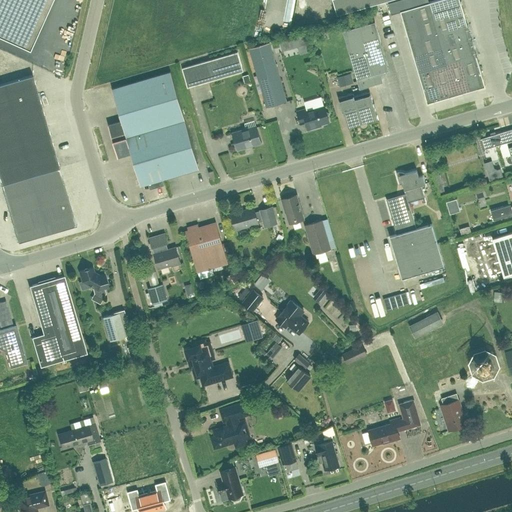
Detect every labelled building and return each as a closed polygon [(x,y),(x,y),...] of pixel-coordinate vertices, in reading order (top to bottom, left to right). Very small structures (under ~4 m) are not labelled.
[(0,0),(0,35),(28,48),(49,0),(0,0)] [(376,0),(332,0),(337,14),(378,3),(376,0)] [(428,0),(392,0),(388,1),(391,13),(401,11),(405,26),(434,17),(429,1),(428,0)] [(460,0),(434,0),(429,1),(434,17),(463,9),(460,0)] [(463,9),(434,17),(438,33),(467,24),(463,9)] [(434,17),(405,26),(410,41),(438,33),(434,17)] [(388,70),(374,22),(342,31),(359,89),(382,82),(380,73),(388,70)] [(467,24),(438,33),(443,48),(472,40),(467,24)] [(64,25),(61,36),(71,39),(74,28),(64,25)] [(438,33),(410,41),(414,56),(443,48),(438,33)] [(71,51),(72,40),(57,40),(56,50),(71,51)] [(472,40),(443,48),(447,63),(462,59),(476,55),(472,40)] [(286,101),(269,42),(249,48),(266,107),(286,101)] [(443,48),(414,56),(419,72),(433,67),(447,63),(443,48)] [(243,71),(237,52),(181,68),(187,87),(243,71)] [(476,55),(462,59),(470,89),(485,85),(476,55)] [(462,59),(447,63),(456,94),(470,89),(462,59)] [(447,63),(433,67),(442,98),(456,94),(447,63)] [(433,67),(419,72),(427,102),(442,98),(433,67)] [(112,88),(121,121),(180,104),(170,71),(112,88)] [(0,181),(17,242),(75,225),(32,75),(0,84),(0,181)] [(369,91),(354,96),(362,123),(371,120),(372,122),(378,120),(376,115),(369,91)] [(362,123),(354,96),(353,96),(352,93),(337,97),(342,111),(343,111),(347,124),(346,124),(348,128),(354,127),(354,125),(362,123)] [(189,136),(180,104),(121,121),(108,124),(117,157),(131,153),(189,136)] [(326,111),(324,106),(307,111),(307,109),(296,112),(300,124),(306,122),(308,129),(316,127),(316,125),(328,121),(327,116),(328,113),(326,111)] [(267,119),(279,117),(277,109),(265,112),(267,119)] [(260,143),(256,126),(232,133),(237,150),(260,143)] [(511,129),(480,139),(481,139),(485,150),(485,149),(508,142),(509,147),(508,147),(510,155),(509,155),(508,156),(507,156),(507,157),(506,158),(506,159),(506,160),(507,161),(507,162),(508,162),(508,163),(509,163),(510,163),(511,163),(511,129)] [(198,168),(189,136),(131,153),(140,185),(198,168)] [(418,176),(416,170),(404,173),(403,173),(401,172),(398,172),(396,172),(399,184),(402,183),(405,193),(386,199),(396,234),(389,236),(402,278),(444,266),(431,224),(416,228),(408,202),(424,197),(421,185),(425,183),(422,175),(418,176)] [(511,214),(511,181),(511,182),(511,205),(511,206),(511,205),(492,210),(494,220),(511,214)] [(303,219),(296,195),(282,199),(289,223),(303,219)] [(276,223),(271,206),(260,210),(261,213),(255,214),(253,207),(230,214),(235,230),(258,223),(257,221),(263,219),(265,226),(276,223)] [(331,249),(323,220),(305,225),(313,254),(316,253),(317,258),(325,255),(324,251),(331,249)] [(226,262),(215,223),(198,228),(197,226),(188,228),(189,231),(186,232),(197,270),(226,262)] [(511,231),(486,240),(490,251),(495,250),(503,277),(511,274),(511,231)] [(167,243),(164,233),(149,237),(158,269),(171,265),(171,266),(180,263),(175,247),(165,250),(163,244),(167,243)] [(93,272),(92,267),(78,271),(81,281),(97,290),(98,292),(97,294),(102,298),(105,293),(103,288),(108,287),(104,273),(98,275),(93,272)] [(86,353),(63,275),(28,285),(42,333),(31,337),(39,366),(86,353)] [(263,288),(271,279),(265,275),(257,283),(263,288)] [(167,299),(163,284),(149,288),(155,307),(163,305),(162,301),(167,299)] [(263,297),(253,289),(242,302),(253,311),(263,297)] [(17,290),(0,294),(0,325),(25,318),(17,290)] [(325,291),(318,301),(326,306),(333,296),(325,291)] [(406,292),(383,298),(387,310),(410,304),(406,292)] [(102,299),(94,294),(91,299),(99,303),(102,299)] [(332,312),(339,302),(334,298),(327,308),(332,312)] [(303,309),(292,300),(286,306),(289,308),(279,320),(284,324),(286,322),(298,332),(308,320),(300,314),(303,309)] [(111,314),(102,317),(106,332),(108,340),(130,334),(123,309),(111,312),(111,314)] [(442,319),(438,311),(409,326),(415,338),(444,323),(442,319)] [(260,323),(250,327),(253,333),(263,330),(260,323)] [(0,328),(0,349),(5,352),(9,368),(26,363),(27,363),(15,324),(0,328)] [(204,384),(232,375),(228,362),(212,367),(209,358),(213,357),(211,350),(210,350),(207,351),(204,341),(203,341),(192,344),(192,345),(192,347),(187,349),(186,350),(188,356),(189,357),(190,357),(191,362),(193,368),(196,377),(201,375),(204,384)] [(275,359),(285,347),(279,342),(269,354),(275,359)] [(362,345),(342,354),(347,365),(367,355),(362,345)] [(310,363),(299,353),(294,359),(305,369),(310,363)] [(491,358),(484,355),(478,357),(474,363),(477,370),(483,373),(490,371),(493,365),(491,358)] [(310,375),(298,365),(286,379),(299,389),(310,375)] [(88,386),(86,377),(72,381),(75,390),(79,389),(79,391),(87,389),(86,387),(88,386)] [(462,412),(456,393),(441,398),(443,404),(441,405),(449,430),(465,425),(461,412),(462,412)] [(388,400),(389,410),(398,408),(396,399),(388,400)] [(420,424),(413,400),(399,404),(403,416),(389,420),(390,423),(368,430),(369,431),(362,433),(365,443),(372,441),(373,445),(389,440),(390,441),(399,438),(397,431),(420,424)] [(215,430),(217,436),(213,437),(216,447),(229,443),(228,441),(235,439),(237,445),(246,443),(245,437),(249,436),(245,420),(238,423),(236,417),(248,413),(244,402),(221,410),(225,420),(228,419),(230,425),(215,430)] [(100,441),(95,423),(58,434),(62,448),(86,441),(88,445),(100,441)] [(144,461),(125,467),(129,479),(156,471),(152,458),(158,456),(154,440),(139,445),(144,461)] [(315,445),(320,462),(325,460),(327,469),(339,466),(331,440),(315,445)] [(290,442),(276,446),(282,465),(296,460),(290,442)] [(279,461),(275,449),(256,455),(259,467),(279,461)] [(112,481),(106,458),(92,462),(99,485),(112,481)] [(242,494),(234,467),(221,471),(223,477),(224,483),(217,485),(221,500),(231,498),(231,499),(234,500),(239,499),(240,496),(240,495),(242,494)] [(144,489),(129,493),(132,507),(139,505),(140,511),(155,511),(167,509),(164,498),(171,497),(167,483),(152,487),(154,494),(146,496),(144,489)] [(47,505),(44,491),(17,498),(20,511),(36,511),(36,507),(47,505)] [(90,503),(87,493),(79,495),(84,511),(82,511),(90,511),(88,503),(90,503)]
